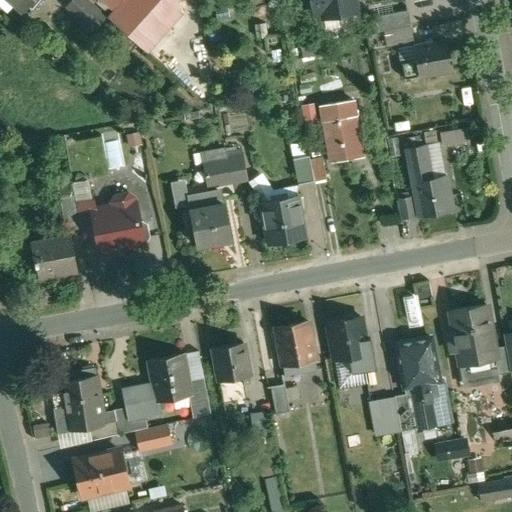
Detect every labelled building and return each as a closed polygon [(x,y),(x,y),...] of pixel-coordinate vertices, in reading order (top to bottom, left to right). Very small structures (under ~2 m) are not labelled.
[(32,0),(12,0),(24,10),(32,0)] [(105,17),(86,0),(72,0),(68,5),(95,28),(105,17)] [(95,0),(111,14),(109,16),(148,51),(184,12),(183,11),(180,0),(95,0)] [(318,0),(323,24),(358,18),(354,0),(318,0)] [(406,0),(408,10),(376,16),(379,31),(385,30),(412,25),(407,0),(406,0)] [(412,25),(385,30),(388,45),(414,40),(415,40),(412,25)] [(449,39),(416,45),(415,40),(414,40),(417,60),(404,63),(404,62),(403,62),(406,78),(454,69),(449,39)] [(354,100),(322,106),(324,122),(356,116),(354,100)] [(356,116),(324,122),(331,162),(363,156),(356,116)] [(438,145),(464,140),(462,126),(436,131),(438,145)] [(425,145),(408,148),(411,169),(429,166),(425,145)] [(243,149),(228,152),(229,158),(234,180),(248,178),(243,149)] [(310,154),(294,157),(299,184),(315,181),(311,159),(310,154)] [(323,156),(311,159),(315,181),(327,178),(323,156)] [(229,158),(204,163),(208,185),(234,181),(234,180),(229,158)] [(431,178),(429,166),(411,169),(420,215),(453,209),(447,175),(431,178)] [(116,194),(112,200),(112,203),(94,207),(93,207),(99,234),(102,249),(148,241),(151,236),(148,223),(144,220),(140,220),(135,196),(129,192),(116,194)] [(218,192),(189,197),(197,244),(217,240),(217,241),(232,239),(225,198),(219,199),(218,192)] [(75,195),(60,197),(66,231),(82,228),(77,202),(75,195)] [(298,195),(262,201),(270,242),(305,236),(298,195)] [(412,196),(400,199),(403,218),(416,216),(412,196)] [(93,199),(77,202),(82,228),(84,237),(99,234),(93,207),(94,207),(93,199)] [(71,234),(32,242),(36,264),(38,264),(40,275),(77,268),(71,234)] [(488,303),(453,310),(464,365),(498,358),(499,358),(497,347),(488,303)] [(362,316),(329,322),(336,359),(369,353),(362,316)] [(318,369),(309,321),(277,327),(286,375),(318,369)] [(433,337),(397,343),(407,394),(413,429),(452,422),(443,377),(440,378),(433,337)] [(245,341),(215,347),(221,380),(244,376),(251,375),(245,341)] [(507,345),(497,347),(499,358),(498,358),(500,373),(511,370),(511,368),(511,362),(507,345)] [(154,384),(124,389),(128,409),(116,411),(121,434),(147,428),(145,415),(163,411),(160,401),(191,395),(192,395),(189,382),(191,382),(190,380),(188,369),(186,369),(183,353),(150,359),(154,384)] [(95,368),(50,375),(60,433),(91,428),(105,425),(103,413),(95,368)] [(380,372),(364,375),(369,400),(385,397),(380,372)] [(205,377),(190,380),(191,382),(189,382),(192,395),(191,395),(194,415),(211,412),(205,377)] [(286,384),(272,386),(277,413),(291,411),(286,384)] [(407,394),(396,396),(402,431),(413,429),(407,394)] [(116,411),(103,413),(105,425),(91,428),(93,440),(121,434),(116,411)] [(30,437),(47,433),(45,424),(28,427),(30,437)] [(167,425),(137,432),(141,450),(172,443),(167,425)] [(400,437),(401,453),(412,452),(410,436),(400,437)] [(433,456),(461,456),(461,437),(432,438),(433,456)] [(120,449),(75,460),(84,496),(129,485),(120,449)] [(505,479),(480,484),(483,499),(511,494),(511,474),(504,476),(505,479)] [(261,477),(267,511),(271,511),(281,510),(274,475),(261,477)]
